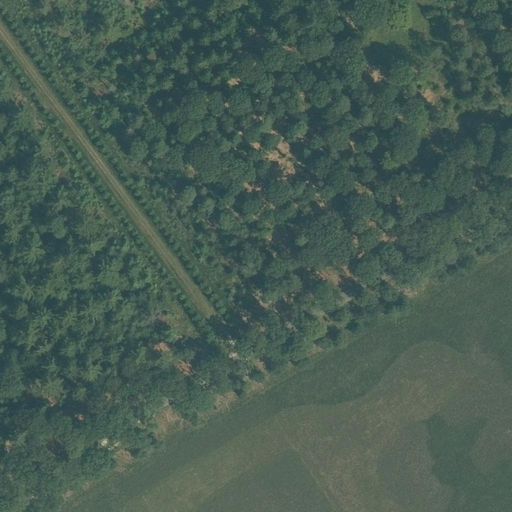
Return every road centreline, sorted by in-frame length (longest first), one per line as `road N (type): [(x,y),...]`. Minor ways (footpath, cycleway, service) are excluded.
road 1 (unknown): [(0,16),(252,378),(275,384),(511,248)]
road 2 (unclassified): [(0,505),(511,210)]
